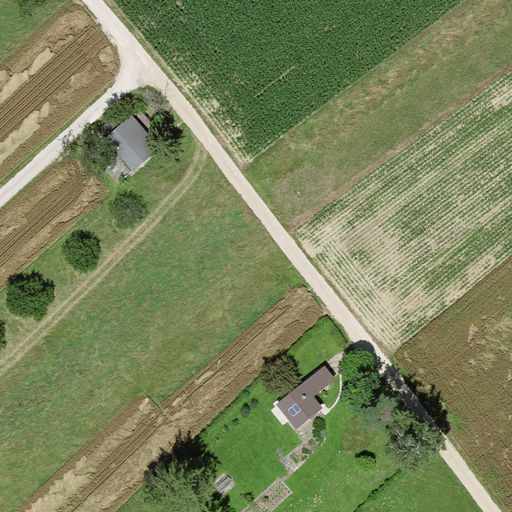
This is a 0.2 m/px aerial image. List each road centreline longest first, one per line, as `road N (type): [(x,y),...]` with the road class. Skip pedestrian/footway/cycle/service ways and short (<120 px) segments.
road 1 (track): [(92,0),(495,511)]
road 2 (track): [(0,196),(144,67)]
